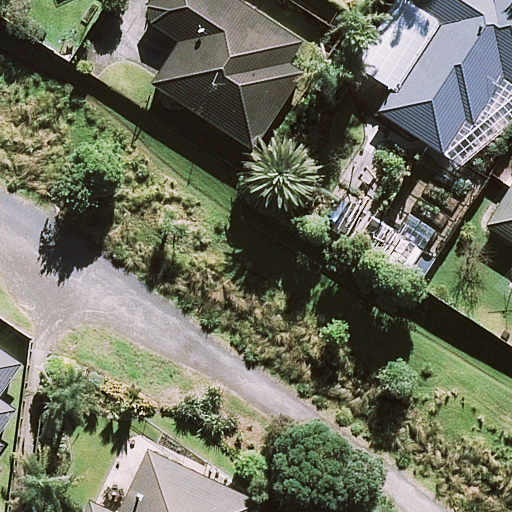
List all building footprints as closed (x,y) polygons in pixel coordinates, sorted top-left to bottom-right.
[(164,91),(261,155),(312,77),(297,67),(311,46),(240,0),(162,0),(156,11),(160,29),(186,46),(158,88),(164,91)] [(337,0),(358,14),(367,0),(337,0)] [(511,0),(404,0),(446,28),(386,117),(451,161),(475,125),(482,130),(511,85),(511,0)] [(511,204),(495,231),(511,241),(511,204)] [(0,501),(8,490),(0,483),(0,471),(15,450),(6,444),(27,414),(10,402),(33,369),(0,346),(0,501)] [(270,511),(272,509),(158,455),(130,511),(116,511),(100,504),(96,511),(270,511)]
